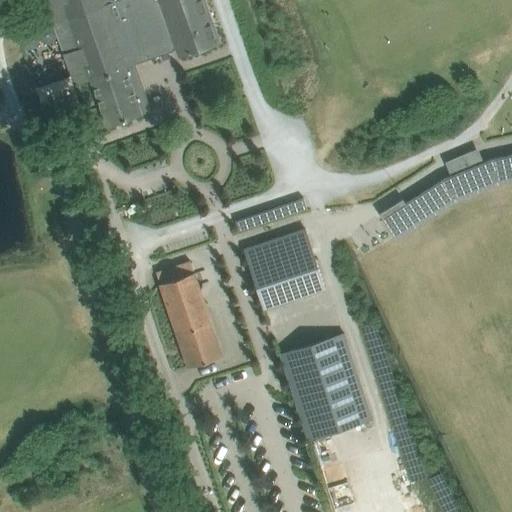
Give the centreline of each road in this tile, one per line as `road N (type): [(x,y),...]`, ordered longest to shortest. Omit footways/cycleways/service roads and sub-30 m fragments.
road 1 (track): [(0,66),(60,186),(168,511)]
road 2 (unclassified): [(214,511),(126,248)]
road 3 (track): [(285,192),(354,183),(462,138),(511,82)]
